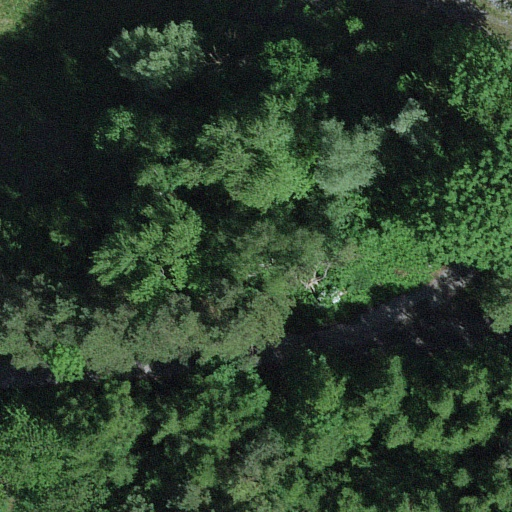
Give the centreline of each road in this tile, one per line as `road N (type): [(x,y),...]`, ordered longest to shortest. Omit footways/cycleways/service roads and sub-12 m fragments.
road 1 (track): [(0,363),(511,328)]
road 2 (track): [(349,340),(478,291),(511,261)]
